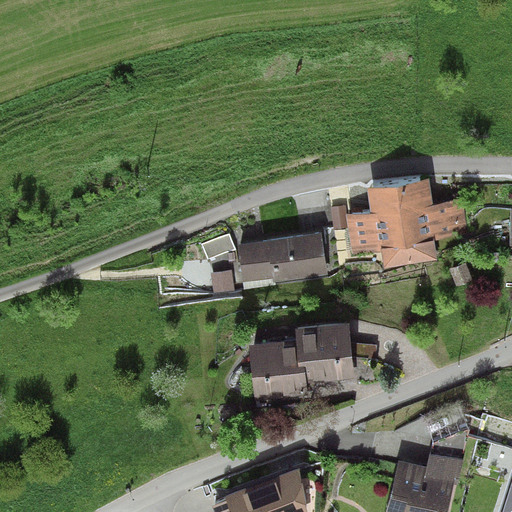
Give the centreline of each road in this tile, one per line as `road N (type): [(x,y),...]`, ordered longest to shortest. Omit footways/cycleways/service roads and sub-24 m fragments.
road 1 (tertiary): [(511,352),(141,503)]
road 2 (residential): [(146,246),(286,188),(356,174),(511,165)]
